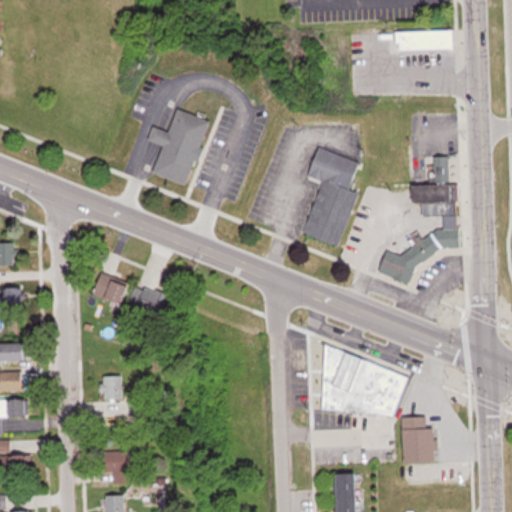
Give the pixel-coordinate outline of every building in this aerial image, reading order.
[(400,31),(400,51),(457,51),(456,31),(400,31)] [(166,146),(157,174),(191,186),(213,121),(181,110),(173,133),(156,127),(151,141),(166,146)] [(342,245),(360,192),(352,189),(361,161),(320,147),(310,176),(324,181),(306,233),(342,245)] [(458,183),(462,247),(446,246),(418,265),(410,284),(379,272),(389,250),(405,254),(438,229),(447,229),(447,216),(426,218),(426,202),(419,202),(418,184),(430,185),(431,156),(451,156),(451,182),(458,183)] [(19,242),(0,241),(0,264),(18,265),(19,260),(19,242)] [(125,306),(135,284),(104,270),(94,291),(125,306)] [(172,322),(181,302),(141,284),(132,304),(172,322)] [(7,288),(7,312),(28,312),(28,288),(7,288)] [(29,342),(4,342),(4,360),(29,360),(29,342)] [(329,345),(411,377),(396,416),(325,408),(329,345)] [(125,374),(103,374),(103,399),(125,399),(125,374)] [(29,377),(1,377),(1,390),(29,390),(29,377)] [(0,398),(0,433),(23,433),(22,415),(33,415),(32,398),(0,398)] [(429,416),(405,416),(406,462),(439,462),(439,426),(429,427),(429,416)] [(27,485),(26,440),(0,440),(0,459),(2,460),(3,485),(27,485)] [(136,451),(111,451),(111,483),(136,483),(136,451)] [(341,472),(341,511),(362,511),(362,472),(341,472)] [(8,511),(9,495),(0,494),(0,511),(8,511)] [(107,511),(126,511),(127,495),(108,495),(107,511)]
